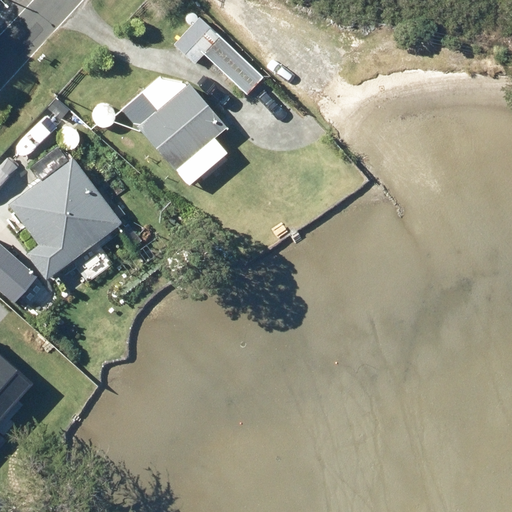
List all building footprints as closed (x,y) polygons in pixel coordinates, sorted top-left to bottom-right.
[(198,14),(174,40),(195,60),(204,51),(246,90),(262,73),(198,14)] [(321,98),(297,76),(285,89),(309,111),(321,98)] [(140,87),(120,104),(175,165),(224,120),(186,79),(157,105),(140,87)] [(38,239),(25,249),(45,276),(122,217),(71,150),(7,198),(38,239)] [(0,264),(12,250),(0,238),(0,264)] [(23,266),(7,278),(3,282),(21,304),(40,289),(38,286),(23,266)] [(2,347),(0,350),(0,381),(14,354),(2,347)] [(16,511),(0,497),(0,511),(16,511)]
